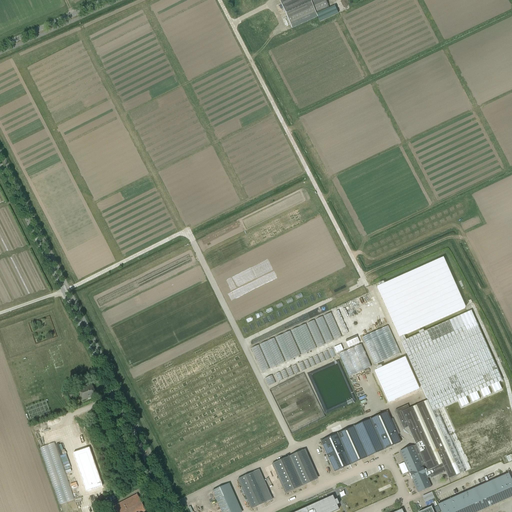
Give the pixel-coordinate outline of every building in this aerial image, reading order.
[(318,17),(317,14),(316,14),(329,8),(325,0),(278,0),(292,29),(318,17)] [(317,14),(318,17),(320,22),(338,14),(335,6),(317,14)] [(442,258),(377,287),(378,289),(402,343),(405,342),(406,341),(403,335),(465,308),(442,258)] [(496,379),(500,377),(471,312),(406,341),(405,342),(402,343),(427,400),(409,409),(407,405),(395,410),(403,429),(408,427),(416,445),(413,447),(412,446),(400,452),(406,467),(407,466),(411,473),(409,474),(410,477),(412,479),(413,479),(416,485),(415,486),(418,493),(431,487),(427,478),(430,477),(430,478),(445,472),(449,479),(467,471),(511,450),(511,433),(502,411),(455,432),(444,408),(442,403),(456,397),(461,408),(468,404),(463,394),(467,392),(472,403),(479,400),(474,389),(478,387),(483,398),(490,395),(485,384),(489,382),(494,393),(501,390),(496,379)] [(323,317),(333,341),(342,337),(331,313),(323,317)] [(315,320),(325,344),(333,341),(323,317),(315,320)] [(306,324),(317,348),(325,344),(315,320),(306,324)] [(298,327),(309,351),(317,348),(306,324),(298,327)] [(290,331),(301,355),(309,351),(298,327),(290,331)] [(282,335),(293,359),(301,355),(290,331),(282,335)] [(375,365),(400,354),(390,332),(365,343),(375,365)] [(275,338),(285,362),(293,359),(282,335),(275,338)] [(267,342),(277,365),(285,362),(275,338),(267,342)] [(259,345),(270,369),(277,365),(267,342),(259,345)] [(251,348),(262,372),(270,369),(259,345),(251,348)] [(360,345),(338,355),(348,377),(370,368),(360,345)] [(328,350),(332,358),(337,355),(333,348),(328,350)] [(323,353),(326,360),(332,358),(328,350),(323,353)] [(318,355),(321,362),(326,360),(323,353),(318,355)] [(313,357),(316,365),(321,362),(318,355),(313,357)] [(308,359),(311,367),(316,365),(313,357),(308,359)] [(404,358),(375,371),(389,403),(418,390),(404,358)] [(291,367),(295,374),(300,372),(297,364),(291,367)] [(286,369),(289,377),(295,374),(291,367),(286,369)] [(280,371),(284,379),(289,377),(286,369),(280,371)] [(265,378),(268,386),(275,383),(272,375),(265,378)] [(79,390),(83,400),(95,395),(92,385),(79,390)] [(387,412),(321,442),(334,472),(347,466),(361,460),(373,454),(380,451),(386,449),(387,448),(391,446),(400,442),(387,412)] [(46,447),(39,449),(59,506),(73,501),(53,444),(46,447)] [(89,449),(73,454),(87,493),(103,487),(89,449)] [(305,449),(288,457),(302,486),(306,484),(311,482),(315,480),(318,479),(305,449)] [(285,494),(302,486),(288,457),(272,464),(285,494)] [(238,480),(237,480),(251,510),(267,502),(253,473),(238,480)] [(474,511),(511,495),(511,482),(508,474),(438,505),(440,511),(474,511)] [(219,511),(238,511),(228,487),(227,484),(226,485),(210,491),(219,511)] [(422,495),(424,501),(434,498),(432,492),(422,495)] [(144,511),(145,511),(136,494),(113,506),(116,511),(144,511)] [(296,511),(333,511),(338,510),(336,505),(339,504),(338,502),(337,499),(334,500),(332,496),(296,511)]
